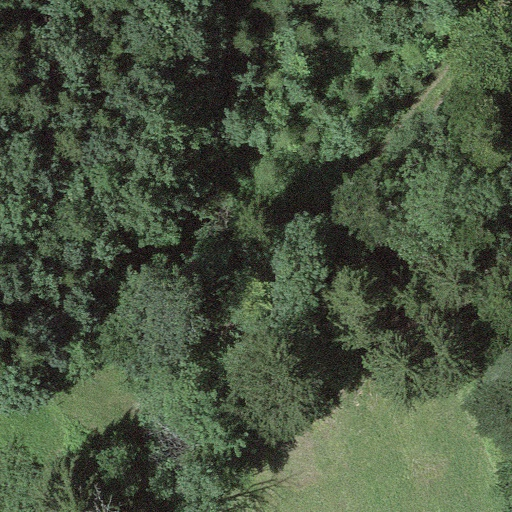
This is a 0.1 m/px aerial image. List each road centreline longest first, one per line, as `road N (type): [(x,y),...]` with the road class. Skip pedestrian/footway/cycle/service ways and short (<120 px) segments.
road 1 (track): [(201,511),(194,396),(407,136),(511,31)]
road 2 (track): [(511,242),(498,279),(490,399),(511,433)]
